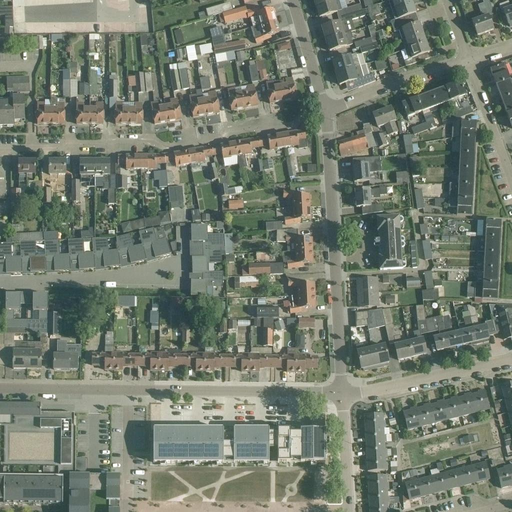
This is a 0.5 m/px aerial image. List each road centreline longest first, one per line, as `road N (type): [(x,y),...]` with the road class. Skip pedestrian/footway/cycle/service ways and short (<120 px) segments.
road 1 (residential): [(340,393),(0,390)]
road 2 (residential): [(0,149),(118,139),(168,148),(293,126),(325,111)]
road 3 (residential): [(340,393),(325,111)]
road 4 (residential): [(0,286),(178,274)]
road 5 (residential): [(340,393),(511,360)]
road 6 (residential): [(325,111),(468,61)]
road 7 (residential): [(511,181),(468,61)]
